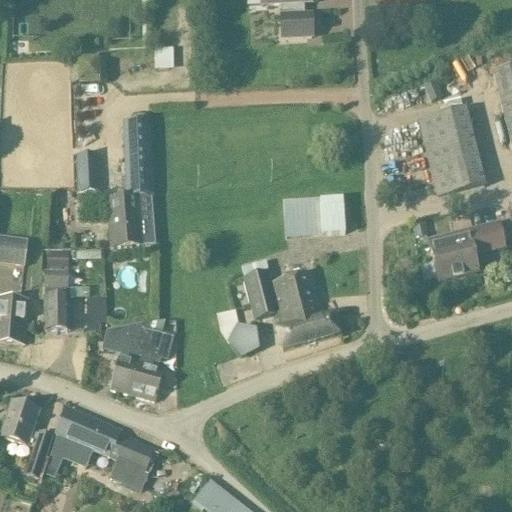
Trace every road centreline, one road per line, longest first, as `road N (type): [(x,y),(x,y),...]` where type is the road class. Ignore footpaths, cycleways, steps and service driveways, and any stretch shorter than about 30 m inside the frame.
road 1 (unclassified): [(378,346),(356,0)]
road 2 (unclassified): [(378,346),(165,424)]
road 3 (unclassified): [(165,424),(0,380)]
road 4 (unclassified): [(511,311),(378,346)]
road 5 (unclassified): [(257,511),(165,424)]
